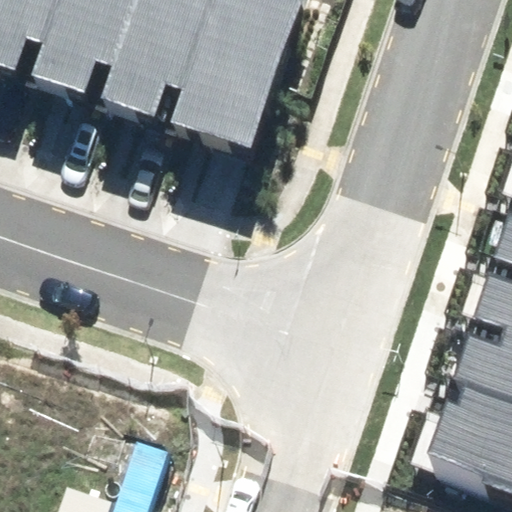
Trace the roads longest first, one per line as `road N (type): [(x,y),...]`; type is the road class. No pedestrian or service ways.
road 1 (residential): [(444,0),(334,336)]
road 2 (residential): [(334,336),(0,241)]
road 3 (residential): [(334,336),(273,511)]
